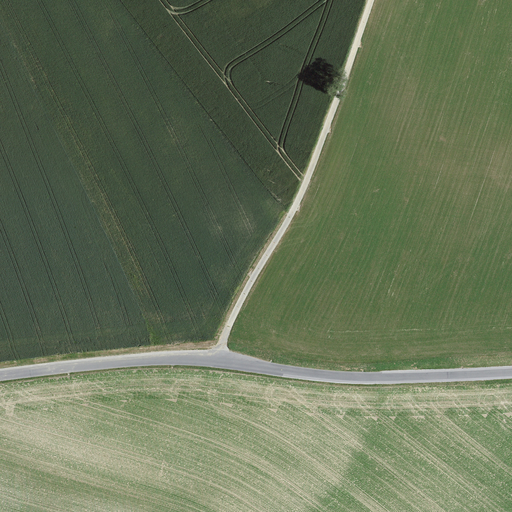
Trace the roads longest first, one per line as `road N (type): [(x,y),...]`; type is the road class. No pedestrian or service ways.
road 1 (tertiary): [(0,375),(195,358),(371,377),(511,372)]
road 2 (track): [(220,360),(308,178),(370,0)]
